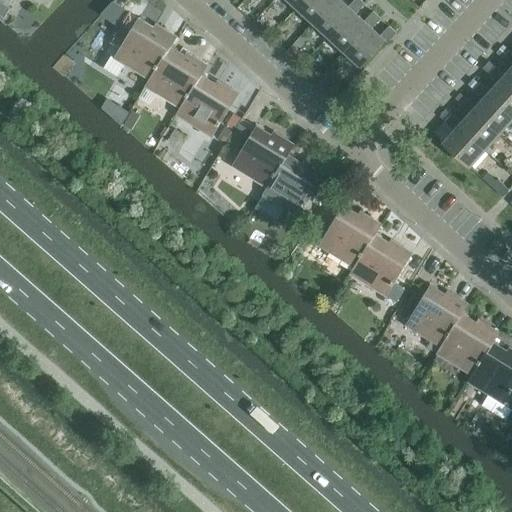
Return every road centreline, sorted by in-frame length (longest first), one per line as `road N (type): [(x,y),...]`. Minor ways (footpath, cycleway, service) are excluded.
road 1 (primary): [(361,511),(0,195)]
road 2 (primary): [(0,273),(271,511)]
road 3 (residential): [(511,297),(346,143)]
road 4 (residential): [(346,143),(186,0)]
road 5 (residential): [(346,143),(485,0)]
